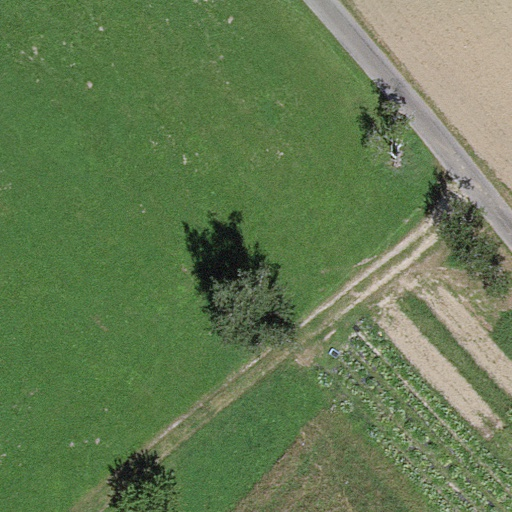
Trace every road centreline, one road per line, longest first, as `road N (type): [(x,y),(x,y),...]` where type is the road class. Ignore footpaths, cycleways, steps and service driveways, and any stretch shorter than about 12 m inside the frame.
road 1 (track): [(468,198),(79,511)]
road 2 (residential): [(308,0),(511,252)]
